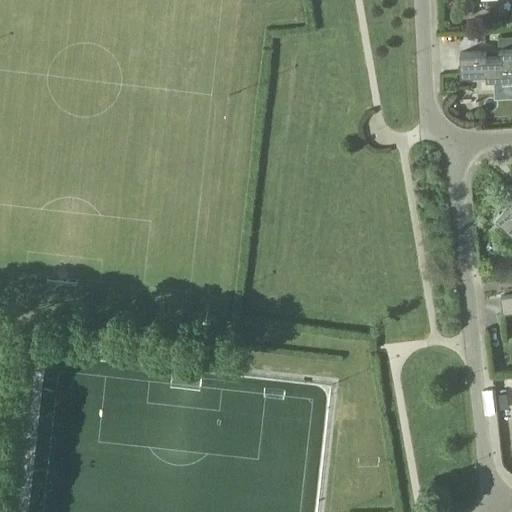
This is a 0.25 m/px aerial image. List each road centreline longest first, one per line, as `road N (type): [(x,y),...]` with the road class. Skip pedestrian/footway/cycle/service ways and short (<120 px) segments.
road 1 (residential): [(487,499),(451,148)]
road 2 (residential): [(451,148),(428,115),(421,0)]
